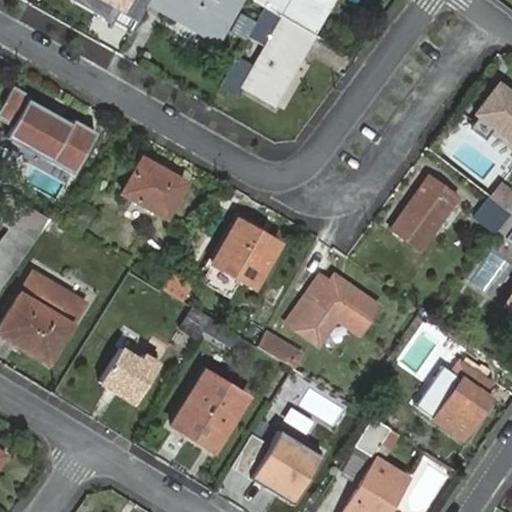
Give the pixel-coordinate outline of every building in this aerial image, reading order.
[(149,0),(149,1),(162,9),(217,41),(234,12),(240,0),(149,0)] [(252,0),(253,1),(264,7),(281,17),(310,34),(329,0),(252,0)] [(296,58),(310,34),(281,17),(264,7),(249,34),(266,43),(252,68),(236,59),(224,80),(240,89),(241,86),(270,103),(296,58)] [(511,95),(500,87),(498,85),(477,113),(511,139),(511,95)] [(13,86),(0,108),(0,120),(10,126),(4,138),(71,175),(95,133),(72,121),(70,124),(38,106),(41,101),(13,86)] [(165,217),(182,187),(170,181),(173,176),(141,158),(121,193),(165,217)] [(170,181),(182,187),(184,183),(173,176),(170,181)] [(409,211),(405,208),(391,229),(419,249),(456,197),(428,176),(411,201),(414,204),(409,211)] [(511,192),(500,183),(489,197),(509,212),(511,207),(511,192)] [(19,202),(25,206),(31,195),(16,186),(11,196),(18,201),(19,202)] [(46,217),(49,219),(64,229),(65,228),(73,214),(79,203),(82,197),(64,186),(50,211),(46,217)] [(0,223),(7,228),(0,237),(0,287),(47,221),(25,206),(19,202),(18,201),(11,197),(0,190),(0,223)] [(489,197),(488,197),(473,217),(494,232),(509,212),(489,197)] [(411,201),(405,208),(409,211),(414,204),(411,201)] [(94,211),(79,203),(73,214),(65,228),(80,236),(94,211)] [(40,214),(46,217),(50,211),(43,207),(40,214)] [(511,214),(510,213),(509,212),(494,232),(511,246),(511,214)] [(253,287),(278,244),(265,236),(252,229),(255,224),(239,215),(233,225),(222,243),(211,264),(230,275),(238,279),(253,287)] [(230,275),(211,264),(201,281),(228,296),(238,279),(230,275)] [(56,337),(60,340),(70,323),(57,316),(68,297),(30,273),(18,293),(0,322),(0,333),(29,350),(42,358),(43,359),(56,337)] [(171,273),(161,288),(182,301),(191,286),(171,273)] [(337,287),(330,283),(319,275),(295,309),(286,322),(318,344),(336,318),(358,333),(377,306),(342,281),(337,287)] [(335,276),(330,283),(337,287),(342,281),(335,276)] [(68,297),(57,316),(70,323),(81,304),(68,297)] [(179,329),(196,340),(201,332),(210,318),(192,307),(179,329)] [(238,336),(210,318),(201,332),(230,349),(238,336)] [(264,331),(256,346),(287,365),(295,351),(264,331)] [(47,361),(60,340),(56,337),(43,359),(47,361)] [(133,403),(157,364),(142,355),(138,359),(119,348),(98,381),(133,403)] [(459,378),(447,396),(432,418),(461,438),(488,398),(481,392),(488,382),(458,361),(451,373),(459,378)] [(219,426),(225,430),(245,397),(204,372),(170,426),(206,448),(219,426)] [(438,390),(447,396),(459,378),(451,373),(438,390)] [(388,395),(370,383),(363,394),(381,406),(388,395)] [(307,388),(299,407),(335,422),(343,403),(307,388)] [(371,455),(388,428),(371,417),(354,445),(371,455)] [(212,451),(225,430),(219,426),(206,448),(212,451)] [(293,501),(321,456),(278,430),(253,470),(250,475),(271,487),(293,501)] [(371,455),(354,445),(350,453),(366,463),(371,455)] [(363,493),(355,488),(341,511),(384,511),(387,508),(407,477),(375,457),(358,484),(366,489),(363,493)] [(358,484),(355,488),(363,493),(366,489),(358,484)]
